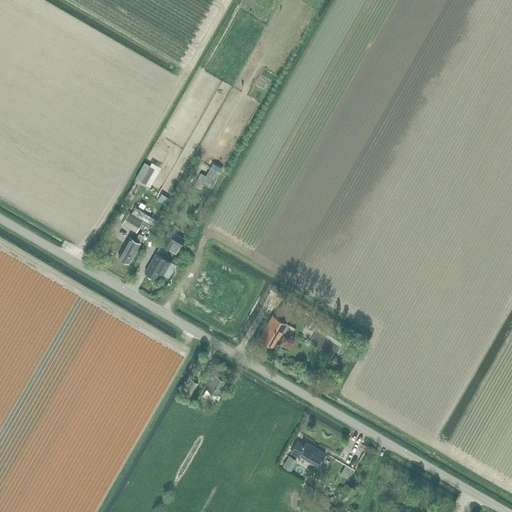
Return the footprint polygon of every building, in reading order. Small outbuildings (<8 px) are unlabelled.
[(219,174),(209,169),(202,183),(211,188),(219,174)] [(131,213),(154,226),(158,221),(135,207),(131,213)] [(128,212),(122,224),(136,232),(143,221),(128,212)] [(169,230),(160,245),(169,250),(173,243),(179,247),(184,239),(169,230)] [(141,243),(129,236),(117,257),(129,264),(141,243)] [(153,259),(145,272),(155,278),(158,272),(163,275),(170,262),(155,253),(152,259),(153,259)] [(272,315),(258,339),(273,347),(287,323),(292,314),(279,307),(274,316),(272,315)] [(334,356),(330,363),(337,367),(341,360),(334,356)] [(217,395),(226,381),(214,374),(206,389),(203,396),(213,402),(215,398),(217,399),(219,396),(217,395)] [(191,396),(198,383),(191,379),(184,392),(191,396)] [(299,455),(318,466),(325,453),(306,442),(304,445),(297,441),(291,452),(298,457),(299,455)] [(346,465),(340,474),(347,479),(353,469),(346,465)] [(345,509),(356,490),(345,484),(335,503),(345,509)]
